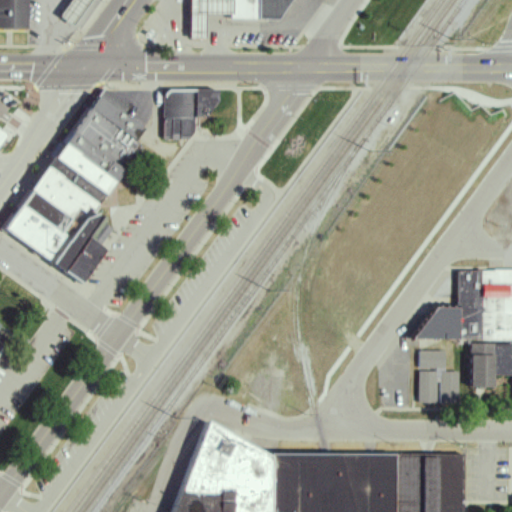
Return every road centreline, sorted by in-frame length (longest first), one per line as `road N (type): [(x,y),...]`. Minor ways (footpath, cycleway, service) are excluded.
road 1 (residential): [(0,497),(241,173),(307,65)]
road 2 (secondary): [(511,65),(84,64)]
road 3 (residential): [(338,433),(359,363),(511,158)]
road 4 (residential): [(204,402),(260,427),(300,433),(511,433)]
road 5 (residential): [(121,339),(0,250)]
road 6 (tertiary): [(0,184),(84,64)]
